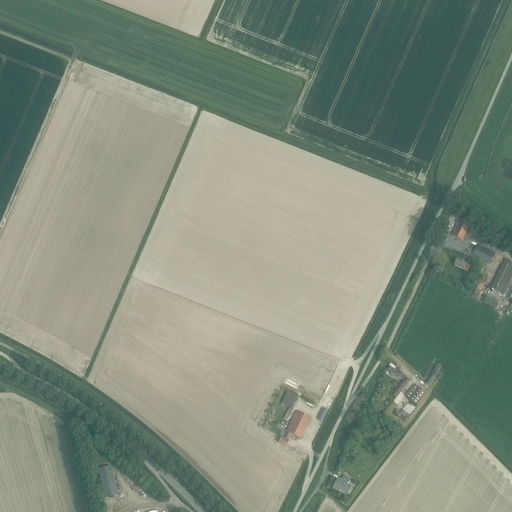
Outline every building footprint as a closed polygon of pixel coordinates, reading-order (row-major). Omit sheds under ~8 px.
[(462,241),(470,225),(460,219),(451,236),(462,241)] [(490,264),(495,254),(477,245),(472,255),(490,264)] [(464,270),(467,264),(457,259),(454,266),(464,270)] [(501,293),(511,270),(511,262),(505,259),(491,288),(501,293)] [(484,304),(494,310),(498,303),(487,297),(484,304)] [(390,367),(388,370),(392,373),(395,375),(399,378),(400,377),(404,380),(405,378),(406,377),(402,374),(402,373),(399,371),(400,369),(397,367),(398,366),(392,362),(389,366),(390,367)] [(431,386),(441,367),(436,365),(426,383),(431,386)] [(397,397),(410,381),(405,378),(404,380),(393,394),(397,397)] [(417,406),(427,394),(419,388),(409,400),(417,406)] [(281,404),(289,408),(287,413),(290,414),(297,399),(286,394),(281,404)] [(291,435),(301,439),(311,419),(296,412),(286,432),(288,433),(285,439),(282,438),(279,443),(287,447),(290,442),(288,441),(291,435)] [(105,499),(117,496),(110,467),(98,470),(105,499)] [(348,493),(351,487),(347,485),(350,479),(344,476),(342,479),(344,480),(343,483),(338,480),(334,487),(340,490),(340,491),(341,489),(348,493)]
